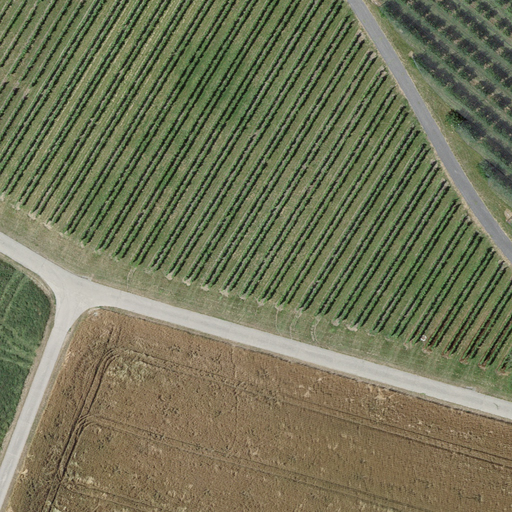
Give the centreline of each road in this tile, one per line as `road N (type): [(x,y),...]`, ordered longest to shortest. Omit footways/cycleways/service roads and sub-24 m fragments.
road 1 (unclassified): [(511,410),(79,286),(0,242)]
road 2 (track): [(355,0),(511,254)]
road 3 (track): [(0,492),(79,286)]
